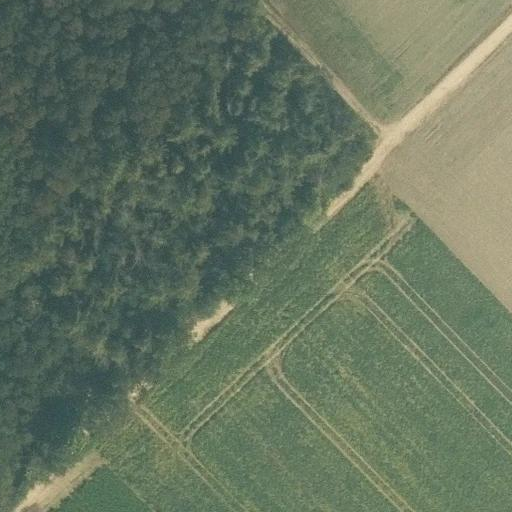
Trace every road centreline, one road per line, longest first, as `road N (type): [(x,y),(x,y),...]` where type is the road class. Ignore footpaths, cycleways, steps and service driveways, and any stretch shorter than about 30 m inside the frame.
road 1 (track): [(511,26),(6,511)]
road 2 (track): [(253,0),(380,147)]
